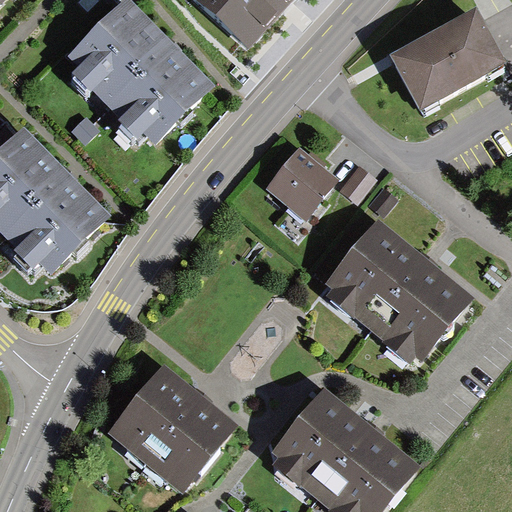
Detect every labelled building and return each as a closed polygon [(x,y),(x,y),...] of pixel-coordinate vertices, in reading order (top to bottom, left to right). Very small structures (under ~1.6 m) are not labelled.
[(197,0),(249,45),(289,0),(197,0)] [(129,1),(67,61),(79,73),(69,82),(90,103),(93,100),(119,127),(114,132),(136,154),(146,144),(157,156),(220,93),(170,43),(129,1)] [(391,63),(421,117),(506,69),(476,16),(391,63)] [(0,237),(16,255),(12,259),(32,279),(39,272),(50,283),(113,225),(65,174),(26,133),(0,157),(0,237)] [(301,148),(268,189),(307,221),(340,180),(315,160),(301,148)] [(360,167),(341,192),(359,206),(379,181),(360,167)] [(327,283),(335,290),(328,299),(412,365),(417,358),(425,364),(476,300),(427,262),(377,222),(327,283)] [(201,402),(163,371),(109,437),(183,496),(237,431),(201,402)] [(323,391),(272,454),(278,459),(273,466),(330,511),(383,511),(419,468),(371,430),(323,391)]
